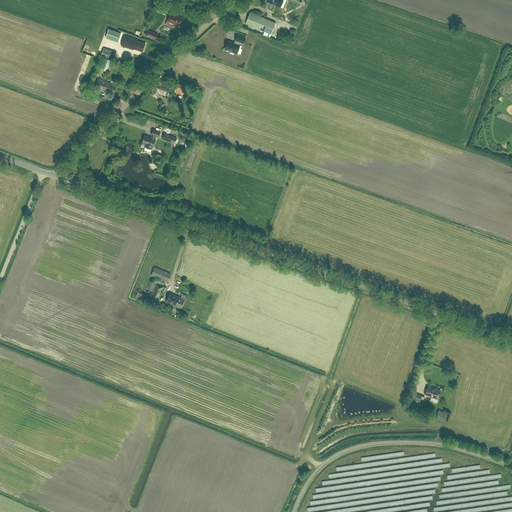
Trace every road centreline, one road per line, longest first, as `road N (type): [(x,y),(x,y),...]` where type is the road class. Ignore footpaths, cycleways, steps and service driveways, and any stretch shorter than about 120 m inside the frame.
road 1 (tertiary): [(511,339),(91,189)]
road 2 (tertiary): [(81,152),(232,0)]
